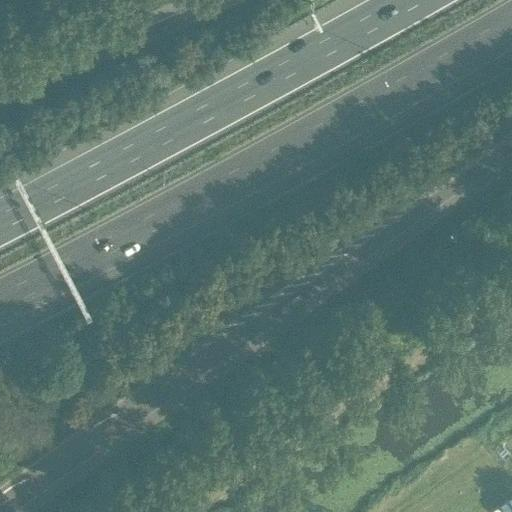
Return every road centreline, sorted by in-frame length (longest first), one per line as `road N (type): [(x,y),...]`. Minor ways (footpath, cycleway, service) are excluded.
road 1 (motorway): [(0,507),(511,146)]
road 2 (motorway): [(0,301),(511,23)]
road 3 (motorway): [(411,0),(0,222)]
road 4 (motorway): [(230,0),(0,95)]
